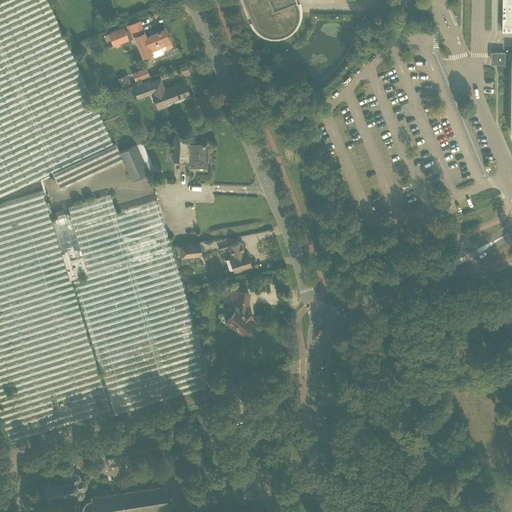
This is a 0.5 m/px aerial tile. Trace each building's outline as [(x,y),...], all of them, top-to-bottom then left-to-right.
[(0,0),(0,196),(53,172),(116,144),(47,0),(0,0)] [(243,0),(250,17),(252,22),(252,23),(253,24),(254,25),(254,26),(255,27),(256,28),(256,29),(257,29),(257,30),(258,30),(259,31),(260,32),(261,32),(261,33),(262,33),(263,34),(264,34),(264,35),(265,35),(266,35),(267,35),(268,36),(269,36),(270,36),(271,36),(272,37),(273,37),(274,37),(275,37),(276,37),(277,37),(278,36),(279,36),(280,36),(281,36),(282,36),(283,35),(284,35),(285,34),(286,34),(287,33),(288,33),(289,32),(290,32),(290,31),(291,30),(292,30),(292,29),(293,29),(293,28),(294,27),(295,26),(295,25),(296,25),(296,24),(296,23),(297,22),(297,21),(298,20),(298,19),(298,18),(299,17),(299,16),(299,15),(299,14),(299,13),(299,12),(299,11),(299,10),(299,9),(299,8),(299,7),(298,6),(298,5),(298,4),(296,0),(243,0)] [(511,0),(503,0),(503,31),(511,31),(511,0)] [(126,26),(108,33),(113,46),(115,45),(116,47),(121,45),(120,43),(131,39),(135,37),(143,56),(152,53),(152,52),(151,50),(161,46),(162,49),(171,46),(170,42),(164,29),(146,37),(144,32),(140,21),(126,26)] [(492,51),(492,63),(507,63),(507,51),(492,51)] [(136,80),(149,75),(146,68),(134,73),(136,80)] [(149,80),(134,86),(138,97),(153,91),(153,93),(158,108),(168,104),(166,101),(189,93),(184,81),(164,89),(160,79),(150,82),(149,80)] [(207,167),(207,145),(207,143),(189,143),(190,134),(180,134),(179,161),(188,161),(188,166),(207,167)] [(300,135),(300,154),(316,154),(316,135),(300,135)] [(119,152),(116,144),(53,172),(60,189),(123,160),(132,180),(149,173),(137,147),(136,144),(119,152)] [(317,178),(318,164),(310,164),(310,178),(317,178)] [(43,189),(0,202),(0,418),(12,440),(113,409),(114,415),(213,385),(157,199),(116,212),(110,194),(68,207),(70,213),(52,218),(43,189)] [(241,268),(251,265),(247,252),(245,252),(241,241),(228,245),(232,256),(230,257),(234,270),(235,270),(236,271),(241,270),(241,268)] [(201,255),(199,243),(179,245),(181,257),(201,255)] [(237,309),(225,322),(230,326),(233,324),(242,332),(247,326),(249,327),(253,322),(252,321),(249,318),(252,315),(246,310),(249,293),(233,290),(230,304),(237,305),(236,308),(237,309)] [(153,430),(104,443),(106,452),(105,453),(109,469),(111,469),(110,464),(159,451),(153,430)] [(50,480),(40,483),(45,504),(55,502),(54,497),(73,493),(73,494),(73,495),(74,495),(74,496),(74,497),(75,497),(76,498),(77,498),(78,498),(80,498),(81,498),(82,497),(83,496),(83,495),(84,494),(84,493),(84,492),(84,491),(83,490),(84,489),(85,489),(85,488),(86,488),(86,487),(86,486),(86,485),(86,484),(86,483),(86,482),(85,481),(84,480),(83,479),(82,479),(81,479),(80,478),(80,477),(80,476),(80,475),(79,475),(79,474),(78,473),(77,473),(76,473),(75,473),(74,473),(73,473),(72,474),(71,474),(70,475),(70,476),(69,476),(67,475),(60,477),(61,483),(51,485),(50,480)] [(161,511),(169,511),(165,485),(90,496),(91,499),(90,499),(89,499),(88,500),(87,500),(86,501),(85,501),(85,502),(84,503),(83,504),(83,505),(83,506),(83,507),(82,507),(82,508),(82,509),(83,510),(83,511),(161,511)] [(196,496),(197,508),(218,507),(217,494),(196,496)]
